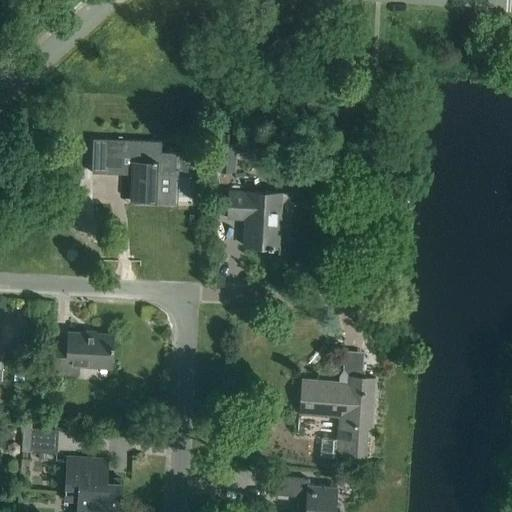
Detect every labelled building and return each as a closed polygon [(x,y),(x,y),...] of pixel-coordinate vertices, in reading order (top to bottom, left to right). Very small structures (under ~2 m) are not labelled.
[(94,138),(93,172),(106,173),(107,165),(121,166),(122,152),(133,153),(130,199),(155,200),(156,174),(175,175),(175,170),(188,171),(188,157),(176,156),(176,154),(161,153),(161,142),(108,139),(94,138)] [(278,248),(282,192),(248,190),(247,192),(229,191),(228,217),(249,218),(248,225),(246,225),(245,246),(268,248),(268,249),(274,249),(274,248),(278,248)] [(113,349),(114,345),(112,345),(113,335),(92,334),(92,335),(85,335),(85,333),(68,332),(67,344),(52,343),(50,373),(78,375),(78,365),(111,367),(112,349),(113,349)] [(277,440),(276,460),(322,463),(322,456),(336,457),(337,453),(366,454),(368,424),(372,425),(375,377),(349,376),(348,382),(303,380),(301,414),(342,416),(340,439),(323,438),(323,443),(277,440)] [(59,428),(24,426),(22,451),(58,453),(59,428)] [(122,499),(122,494),(120,494),(121,479),(105,478),(105,480),(100,480),(101,463),(107,464),(108,459),(67,457),(65,500),(77,500),(76,509),(77,509),(76,511),(92,511),(93,510),(119,511),(120,499),(122,499)] [(299,495),(298,505),(303,506),(302,511),(335,511),(335,509),(336,509),(338,486),(308,484),(308,478),(275,476),(274,494),(299,495)]
